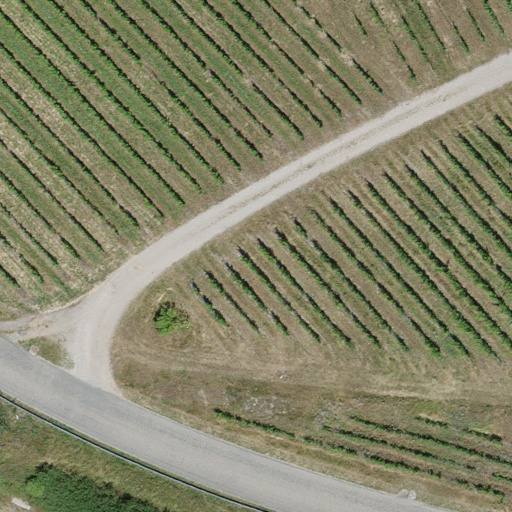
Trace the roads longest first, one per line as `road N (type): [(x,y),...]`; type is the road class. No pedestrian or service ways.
road 1 (track): [(84,412),(102,306),(146,266),(391,123),(511,69)]
road 2 (unclassified): [(358,511),(173,449),(0,365)]
